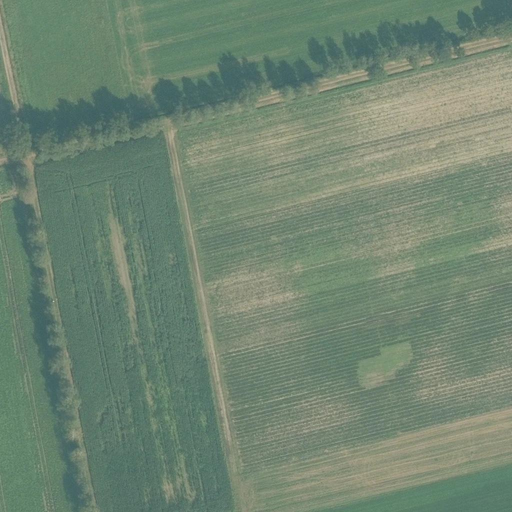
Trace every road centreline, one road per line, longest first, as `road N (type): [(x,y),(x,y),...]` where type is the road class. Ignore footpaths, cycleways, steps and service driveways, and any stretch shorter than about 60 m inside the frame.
road 1 (track): [(0,161),(511,34)]
road 2 (track): [(0,24),(90,511)]
